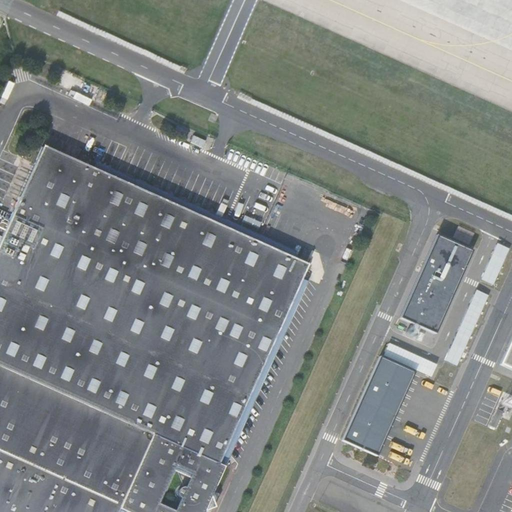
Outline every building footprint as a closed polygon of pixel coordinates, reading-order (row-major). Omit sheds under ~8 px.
[(0,511),(206,511),(225,471),(221,469),(303,284),(309,270),(296,264),(94,173),(44,151),(0,248),(0,511)] [(97,166),(94,173),(296,264),(298,257),(259,239),(97,166)] [(471,253),(436,238),(399,323),(434,338),(471,253)] [(221,469),(225,471),(227,472),(309,287),(303,284),(221,469)] [(511,327),(510,327),(494,362),(511,370),(511,327)] [(412,377),(378,362),(342,444),(375,459),(412,377)]
